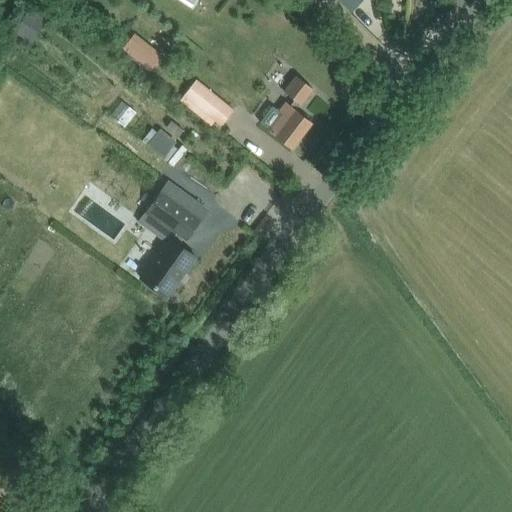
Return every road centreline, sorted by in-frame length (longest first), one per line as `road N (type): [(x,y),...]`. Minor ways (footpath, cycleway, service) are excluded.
road 1 (unclassified): [(98,511),(493,0)]
road 2 (unknown): [(322,0),(418,91)]
